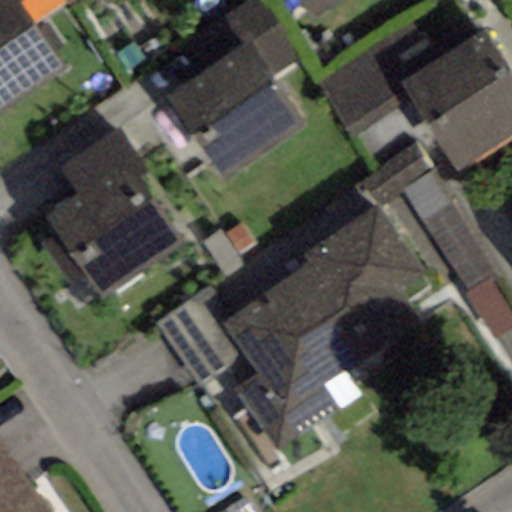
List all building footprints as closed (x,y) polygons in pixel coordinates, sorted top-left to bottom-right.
[(0,0),(0,97),(50,62),(6,0),(0,0)] [(404,96),(454,165),(511,123),(511,83),(482,41),(404,96)] [(163,105),(212,174),(289,118),(240,50),(163,105)] [(42,223),(91,291),(169,236),(120,168),(42,223)] [(308,263),(223,320),(255,367),(234,381),(273,439),(352,386),(337,364),(407,318),(387,288),(407,274),(365,210),(301,253),(308,263)] [(0,511),(30,511),(0,467),(0,511)]
